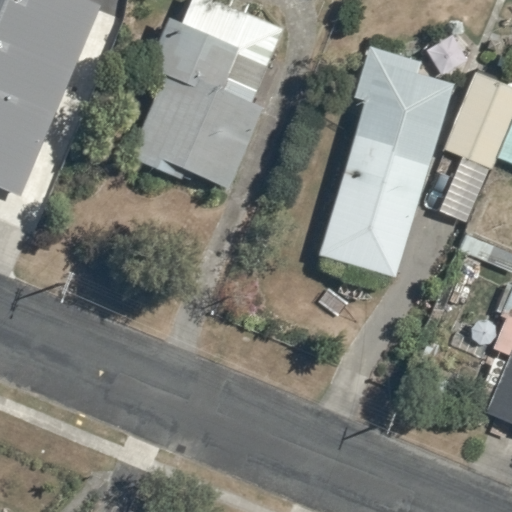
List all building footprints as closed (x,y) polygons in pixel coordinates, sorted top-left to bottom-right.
[(101,4),(90,0),(0,0),(0,176),(27,187),(101,4)] [(251,104),(280,26),(210,0),(187,0),(131,153),(227,189),(258,107),(251,104)] [(392,276),(452,74),(364,48),(350,97),(361,101),(316,253),(392,276)] [(490,168),(511,114),(511,83),(474,67),(440,147),(490,168)] [(511,114),(490,168),(484,181),(511,192),(511,114)] [(511,259),(511,244),(463,226),(453,252),(507,273),(511,259)] [(511,423),(511,280),(488,340),(511,350),(486,413),(511,423)]
